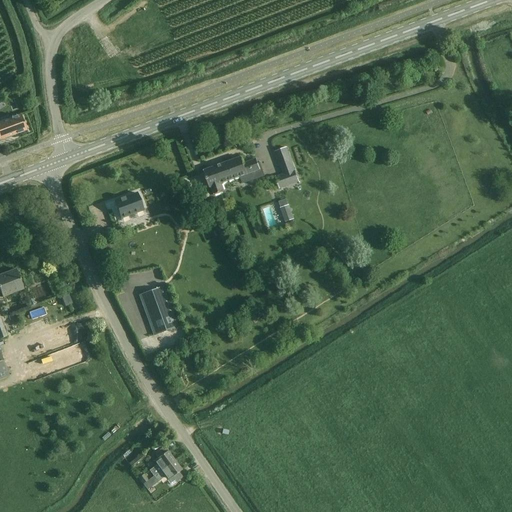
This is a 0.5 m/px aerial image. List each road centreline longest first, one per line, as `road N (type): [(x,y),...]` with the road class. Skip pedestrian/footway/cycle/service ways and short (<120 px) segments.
road 1 (secondary): [(67,158),(488,0)]
road 2 (unclassified): [(236,511),(139,370),(47,166)]
road 3 (unclassified): [(67,158),(50,78),(54,39)]
